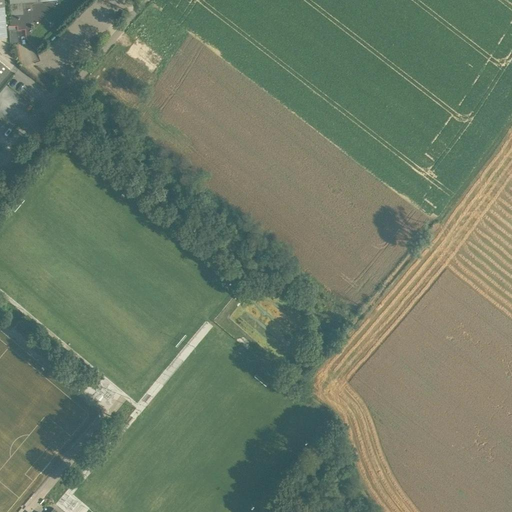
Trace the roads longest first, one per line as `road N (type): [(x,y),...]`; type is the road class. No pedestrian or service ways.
road 1 (track): [(320,360),(511,110)]
road 2 (unclassified): [(0,171),(144,0)]
